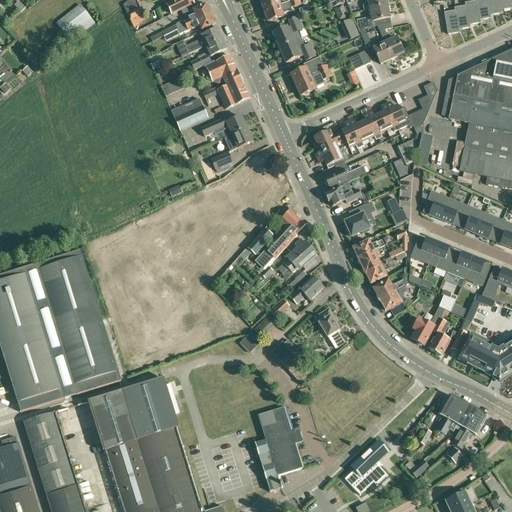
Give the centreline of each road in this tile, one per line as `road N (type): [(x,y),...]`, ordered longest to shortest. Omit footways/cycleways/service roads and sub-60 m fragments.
road 1 (tertiary): [(511,415),(430,375),(375,329),(281,134)]
road 2 (unknown): [(333,466),(317,452),(271,368),(218,352),(188,365),(187,374),(224,485)]
road 3 (residential): [(281,134),(435,63)]
road 4 (residential): [(511,261),(415,220),(417,177)]
road 5 (tertiary): [(281,134),(231,17)]
